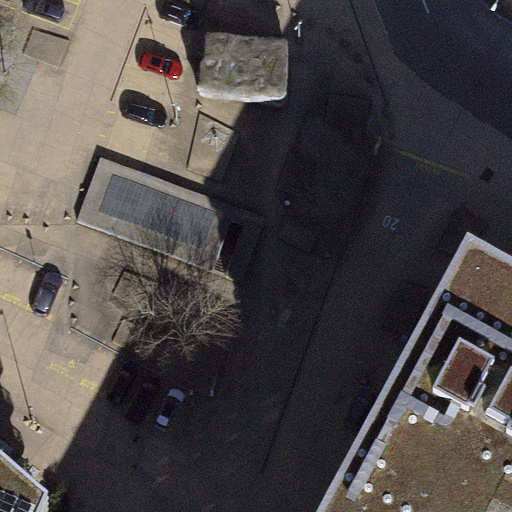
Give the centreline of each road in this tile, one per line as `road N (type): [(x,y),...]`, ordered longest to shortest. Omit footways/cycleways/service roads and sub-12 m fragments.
road 1 (residential): [(503,130),(374,248),(224,511)]
road 2 (residential): [(407,0),(434,53),(503,130)]
